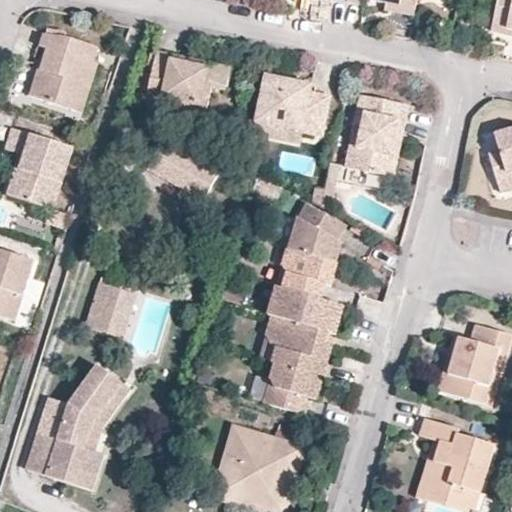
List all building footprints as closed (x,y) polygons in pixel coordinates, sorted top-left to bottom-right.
[(377,0),(363,0),(363,4),(411,14),(413,8),(377,0)] [(511,0),(496,0),(491,26),(511,30),(511,0)] [(511,30),(491,26),(490,33),(511,37),(511,30)] [(46,53),(60,57),(65,40),(66,35),(43,29),(42,33),(37,50),(46,53)] [(95,48),(65,40),(60,57),(46,53),(27,100),(79,116),(95,66),(91,65),(95,48)] [(189,61),(187,66),(169,62),(170,56),(154,53),(145,96),(176,103),(207,109),(212,84),(205,83),(208,65),(189,61)] [(187,66),(189,61),(170,56),(169,62),(187,66)] [(261,77),(253,123),(298,132),(318,137),(327,98),(307,93),(307,86),(261,77)] [(402,106),(360,98),(346,167),(375,174),(388,176),(393,150),(401,151),(406,126),(398,124),(402,106)] [(176,103),(174,113),(205,119),(207,109),(176,103)] [(409,107),(402,106),(398,124),(406,126),(409,107)] [(253,123),(249,140),(295,148),(298,132),(253,123)] [(21,157),(25,158),(21,171),(17,169),(8,195),(32,203),(53,210),(73,150),(11,131),(5,152),(21,157)] [(503,181),(511,178),(511,137),(506,138),(510,155),(498,159),(503,181)] [(204,202),(219,174),(161,144),(147,172),(204,202)] [(401,151),(393,150),(388,176),(395,178),(401,151)] [(25,158),(21,157),(17,169),(21,171),(25,158)] [(346,167),(344,180),(373,185),(375,174),(346,167)] [(511,178),(503,181),(507,197),(511,195),(511,178)] [(303,202),(297,216),(293,230),(297,231),(302,216),(310,205),(303,202)] [(49,225),(53,210),(32,203),(28,218),(49,225)] [(338,236),(330,232),(336,219),(310,205),(302,216),(297,231),(293,230),(288,246),(334,260),(341,237),(338,236)] [(344,223),(336,219),(330,232),(338,236),(344,223)] [(311,293),(314,279),(325,283),(329,284),(335,261),(334,260),(288,246),(285,245),(280,260),(286,270),(281,285),(311,293)] [(0,317),(16,322),(33,263),(0,252),(0,317)] [(274,283),(281,285),(286,270),(280,260),(274,283)] [(311,293),(321,296),(325,283),(314,279),(311,293)] [(306,312),(311,293),(281,285),(274,283),(269,298),(277,301),(273,313),(292,319),(296,319),(299,310),(306,312)] [(140,297),(102,286),(89,328),(127,339),(140,297)] [(335,331),(344,302),(321,296),(311,293),(306,312),(314,314),(312,324),(328,329),(335,331)] [(277,301),(269,298),(265,311),(270,312),(273,313),(277,301)] [(314,314),(306,312),(299,310),(296,319),(312,324),(314,314)] [(332,342),(325,340),(288,330),(292,319),(273,313),(270,312),(264,331),(271,345),(276,347),(272,359),(275,361),(323,374),(332,342)] [(325,340),(328,329),(312,324),(296,319),(292,319),(288,330),(325,340)] [(450,391),(485,402),(496,367),(504,370),(511,343),(511,334),(478,324),(472,341),(461,338),(451,373),(456,374),(450,391)] [(325,340),(332,342),(335,331),(328,329),(325,340)] [(461,338),(455,336),(439,388),(450,391),(456,374),(451,373),(461,338)] [(276,347),(271,345),(267,358),(272,359),(276,347)] [(317,396),(323,374),(275,361),(270,381),(278,383),(271,403),(298,410),(303,392),(310,394),(317,396)] [(98,365),(71,404),(59,440),(37,434),(26,470),(82,487),(87,471),(77,468),(84,448),(91,427),(94,421),(121,382),(98,365)] [(485,402),(494,405),(504,370),(496,367),(485,402)] [(95,452),(104,427),(131,389),(121,382),(94,421),(91,427),(84,448),(95,452)] [(467,490),(478,493),(493,445),(459,434),(461,428),(427,419),(422,436),(442,441),(448,443),(442,461),(436,460),(424,499),(460,509),(467,490)] [(228,456),(231,458),(221,492),(271,507),(280,510),(286,494),(289,494),(298,465),(295,465),(301,445),(238,428),(233,443),(231,444),(228,456)] [(448,443),(442,441),(436,460),(442,461),(448,443)] [(82,487),(93,490),(104,455),(95,452),(84,448),(77,468),(87,471),(82,487)] [(417,497),(424,499),(436,460),(430,458),(417,497)] [(471,511),(478,493),(467,490),(460,509),(467,511),(471,511)]
